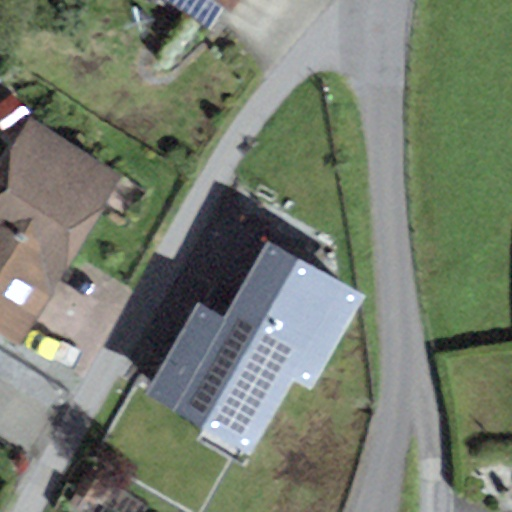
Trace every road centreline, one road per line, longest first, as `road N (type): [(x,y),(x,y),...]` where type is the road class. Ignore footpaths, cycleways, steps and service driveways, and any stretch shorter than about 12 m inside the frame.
road 1 (residential): [(29,511),(267,99),(332,41),(387,20)]
road 2 (residential): [(374,511),(395,427),(387,20)]
road 3 (track): [(437,511),(396,306)]
